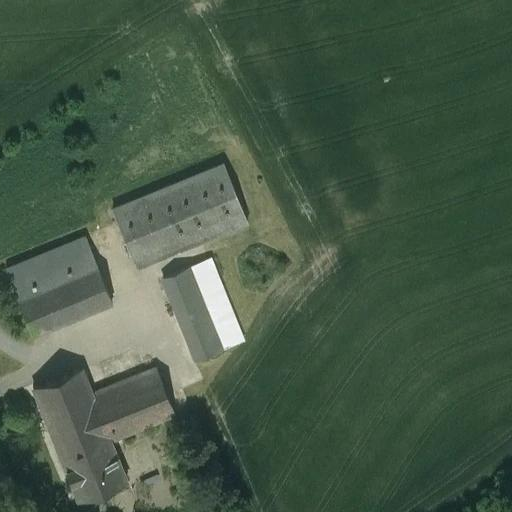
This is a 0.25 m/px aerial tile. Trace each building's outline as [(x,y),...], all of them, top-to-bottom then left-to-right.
[(223,164),(112,209),(136,267),(247,222),(223,164)] [(85,237),(5,269),(17,296),(96,264),(85,237)] [(193,266),(163,277),(190,344),(220,332),(216,322),(230,316),(207,260),(193,266)] [(96,264),(17,296),(32,334),(112,301),(96,264)] [(220,332),(190,344),(196,359),(226,347),(220,332)] [(81,367),(32,387),(60,454),(108,435),(110,440),(175,414),(156,366),(91,392),(81,367)] [(108,435),(60,454),(78,500),(126,481),(110,440),(108,435)]
